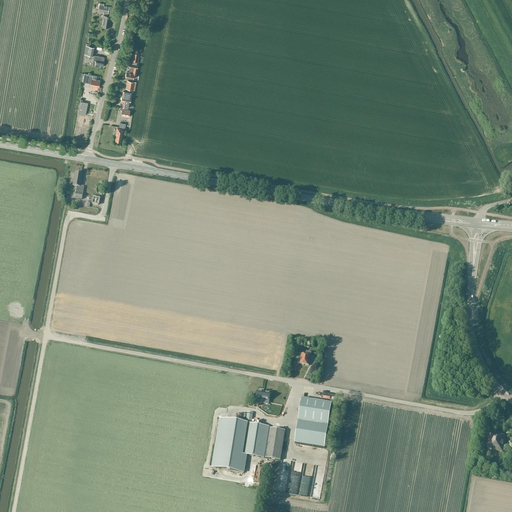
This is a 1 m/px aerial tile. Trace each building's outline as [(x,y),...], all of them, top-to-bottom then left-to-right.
[(108,16),(108,12),(109,7),(103,6),(104,4),(100,3),(98,10),(98,11),(103,12),(103,15),(101,25),(110,26),(111,16),(108,16)] [(95,47),(88,47),(87,55),(93,56),(95,47)] [(136,62),(137,62),(138,54),(133,53),(131,61),(132,61),(131,64),(130,63),(129,67),(130,68),(129,73),(126,72),(125,78),(133,79),(134,75),(136,75),(137,69),(138,65),(136,64),(136,62)] [(104,57),(103,57),(94,55),(92,65),(95,65),(95,66),(103,67),(104,61),(103,61),(104,57)] [(97,77),(92,76),(84,74),(82,82),(91,83),(90,86),(98,88),(100,81),(96,80),(97,77)] [(125,89),(126,89),(132,90),(135,90),(136,82),(127,80),(125,89)] [(123,107),(129,108),(131,93),(123,91),(122,96),(121,101),(124,101),(123,107)] [(85,115),(87,103),(80,102),(78,114),(85,115)] [(120,142),(123,128),(124,129),(125,124),(120,123),(119,127),(117,127),(114,141),(120,142)] [(84,187),(80,186),(82,174),(75,173),(73,186),(77,187),(74,199),(81,200),(82,194),(84,187)] [(91,204),(91,205),(92,205),(98,206),(99,206),(99,205),(100,200),(100,199),(99,199),(94,198),(93,198),(92,198),(91,204)] [(310,356),(309,356),(310,352),(307,352),(306,355),(302,355),(301,364),(301,365),(308,366),(308,365),(309,365),(310,356)] [(271,393),(257,391),(256,399),(265,400),(264,404),(269,405),(271,393)] [(295,444),(325,448),(332,403),(301,399),(295,444)] [(253,415),(247,414),(246,423),(220,419),(212,468),(243,473),(246,456),(264,458),(269,427),(251,424),(253,415)] [(280,461),(285,431),(270,429),(265,459),(280,461)] [(502,452),(505,436),(494,434),(494,435),(490,434),(487,448),(488,448),(488,449),(502,452)] [(274,490),(283,491),(284,480),(275,479),(274,490)]
